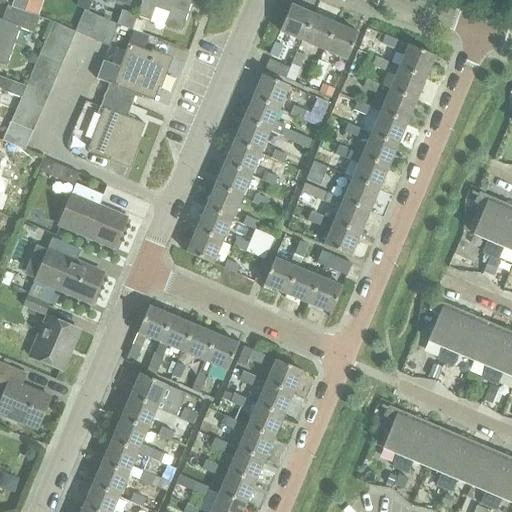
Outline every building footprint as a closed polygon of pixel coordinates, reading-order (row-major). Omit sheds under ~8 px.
[(24,12),(27,0),(14,0),(12,8),(24,12)] [(142,0),(137,17),(151,21),(155,9),(169,14),(165,26),(182,32),(192,0),(142,0)] [(33,33),(38,17),(12,8),(7,6),(1,21),(0,20),(0,64),(6,67),(20,28),(33,33)] [(280,32),(302,42),(314,15),(291,6),(280,32)] [(83,10),(74,31),(75,32),(86,37),(95,15),(83,10)] [(105,19),(95,15),(86,37),(96,41),(105,19)] [(302,42),(324,51),(336,25),(314,15),(302,42)] [(117,24),(105,19),(96,41),(107,46),(117,24)] [(52,23),(48,33),(70,43),(75,32),(74,31),(52,23)] [(336,25),(324,51),(347,61),(358,34),(336,25)] [(48,33),(43,44),(65,54),(70,43),(48,33)] [(382,46),(394,50),(398,41),(386,36),(382,46)] [(109,77),(103,95),(129,105),(133,93),(152,100),(157,87),(156,87),(167,58),(127,43),(114,78),(109,77)] [(284,47),(275,43),(270,56),(279,59),(284,47)] [(43,44),(38,55),(60,65),(65,54),(43,44)] [(408,46),(399,69),(425,80),(435,57),(408,46)] [(292,65),(301,68),(306,56),(297,53),(292,65)] [(38,55),(33,66),(56,76),(60,65),(38,55)] [(373,67),(385,72),(389,63),(376,58),(373,67)] [(196,61),(190,71),(205,80),(211,70),(196,61)] [(290,70),(269,61),(265,70),(286,79),(290,70)] [(319,62),(310,85),(319,89),(328,65),(319,62)] [(301,68),(292,65),(290,70),(286,79),(295,83),(301,68)] [(33,66),(29,77),(51,87),(56,76),(33,66)] [(399,69),(390,91),(416,102),(425,80),(399,69)] [(261,75),(251,98),(279,110),(289,87),(261,75)] [(24,88),(25,87),(0,77),(0,90),(20,98),(24,88)] [(24,88),(46,98),(51,87),(29,77),(25,87),(24,88)] [(363,89),(375,94),(379,86),(367,80),(363,89)] [(20,98),(19,99),(41,109),(46,98),(24,88),(20,98)] [(390,91),(380,113),(407,124),(416,102),(390,91)] [(129,105),(103,95),(96,113),(100,115),(86,150),(126,165),(137,136),(138,137),(143,124),(124,117),(129,105)] [(251,98),(241,120),(270,132),(308,149),(312,141),(285,129),(286,126),(275,121),(279,110),(251,98)] [(19,99),(14,111),(37,120),(41,109),(19,99)] [(354,110),(366,116),(370,108),(358,102),(354,110)] [(290,116),(319,128),(325,115),(307,108),(306,111),(294,106),(290,116)] [(14,111),(10,122),(32,132),(37,120),(14,111)] [(380,113),(370,136),(398,147),(407,124),(380,113)] [(241,120),(232,142),(260,154),(270,132),(241,120)] [(32,132),(10,122),(1,141),(24,150),(32,132)] [(348,124),(345,133),(357,138),(361,129),(348,124)] [(77,133),(72,146),(80,150),(85,136),(77,133)] [(361,158),(389,169),(398,147),(370,136),(362,156),(361,158)] [(232,142),(223,164),(251,176),(256,165),(260,154),(232,142)] [(340,146),(336,155),(347,160),(351,151),(340,146)] [(288,156),(275,151),(271,159),(284,165),(288,156)] [(351,152),(348,160),(358,165),(352,179),(352,180),(380,191),(389,169),(361,158),(362,156),(351,152)] [(45,160),(40,172),(52,177),(57,165),(45,160)] [(314,161),(306,180),(322,186),(325,177),(329,167),(314,161)] [(223,164),(213,186),(242,198),(251,176),(223,164)] [(342,172),(329,167),(325,177),(338,182),(342,172)] [(265,173),(261,182),(274,187),(278,178),(266,173),(265,173)] [(352,180),(343,202),(370,214),(380,191),(352,180)] [(58,225),(114,248),(126,218),(98,206),(103,195),(75,184),(58,225)] [(305,184),(301,193),(329,204),(333,196),(305,184)] [(213,186),(204,208),(232,220),(242,198),(213,186)] [(482,253),(491,257),(511,206),(480,193),(474,203),(484,209),(473,235),(488,241),(482,253)] [(256,195),(252,204),(265,209),(269,200),(256,195)] [(343,202),(333,224),(361,236),(370,214),(343,202)] [(504,248),(511,251),(511,206),(491,257),(499,260),(504,248)] [(204,208),(194,230),(223,242),(232,220),(204,208)] [(308,221),(320,227),(324,218),(312,213),(308,221)] [(247,216),(243,225),(256,230),(257,229),(260,222),(247,216)] [(361,236),(333,224),(324,247),(352,258),(361,236)] [(256,230),(243,225),(238,236),(257,244),(262,232),(257,229),(256,230)] [(223,242),(194,230),(185,253),(213,265),(223,242)] [(35,280),(91,303),(103,273),(75,261),(79,251),(52,239),(35,280)] [(233,247),(246,253),(250,244),(237,239),(233,247)] [(297,270),(299,270),(309,246),(300,242),(290,267),(274,260),(261,290),(284,299),(297,270)] [(322,252),(317,264),(324,267),(329,255),(322,252)] [(352,265),(329,255),(324,267),(326,268),(347,277),(352,265)] [(224,270),(237,275),(240,266),(228,261),(224,270)] [(297,270),(284,299),(306,309),(319,279),(312,276),(299,270),(297,270)] [(5,271),(0,281),(0,282),(9,286),(14,275),(5,271)] [(319,279),(306,309),(329,318),(342,289),(321,280),(319,279)] [(23,307),(43,315),(48,304),(28,295),(23,307)] [(437,360),(446,364),(467,314),(435,300),(428,310),(438,316),(428,342),(442,348),(437,360)] [(147,338),(160,344),(172,313),(150,304),(137,334),(127,357),(137,361),(147,338)] [(172,313),(160,344),(182,353),(195,323),(172,313)] [(459,355),(473,361),(489,323),(467,314),(446,364),(453,367),(459,355)] [(30,357),(62,370),(79,331),(46,317),(30,357)] [(217,332),(195,323),(182,353),(204,363),(217,332)] [(481,379),(490,383),(511,332),(489,323),(473,361),(487,367),(481,379)] [(239,342),(217,332),(204,363),(226,372),(239,342)] [(503,374),(511,377),(511,332),(490,383),(498,386),(503,374)] [(244,347),(238,363),(247,367),(249,360),(261,365),(265,356),(244,347)] [(155,354),(148,372),(156,376),(164,358),(155,354)] [(274,361),(265,384),(295,397),(305,374),(274,361)] [(0,397),(2,398),(0,403),(0,413),(36,429),(49,398),(21,385),(26,375),(0,363),(0,397)] [(177,363),(172,376),(181,380),(186,367),(177,363)] [(239,381),(252,386),(256,377),(243,372),(239,381)] [(208,377),(199,373),(194,385),(203,389),(208,377)] [(135,374),(125,396),(156,409),(176,417),(185,395),(135,374)] [(265,384),(256,406),(286,419),(295,397),(265,384)] [(230,403),(243,408),(247,400),(234,394),(230,403)] [(125,396),(116,418),(147,431),(150,423),(156,409),(125,396)] [(256,406),(246,428),(277,441),(286,419),(256,406)] [(392,467),(400,471),(422,420),(389,407),(383,417),(393,423),(382,449),(397,455),(392,467)] [(184,410),(179,420),(192,425),(196,416),(184,410)] [(237,422),(211,410),(207,419),(233,430),(237,422)] [(116,418),(107,440),(138,453),(146,432),(147,431),(116,418)] [(413,462),(428,468),(444,430),(422,420),(400,471),(408,474),(413,462)] [(158,437),(171,442),(174,433),(162,428),(158,437)] [(246,428),(237,450),(268,463),(277,441),(246,428)] [(436,486),(445,489),(466,439),(444,430),(428,468),(441,474),(436,486)] [(212,447),(224,452),(228,443),(216,438),(212,447)] [(458,480),(472,486),(488,449),(466,439),(445,489),(452,493),(458,480)] [(170,483),(131,467),(138,453),(107,440),(98,462),(128,475),(128,476),(167,492),(170,483)] [(149,459),(161,464),(165,455),(153,449),(149,459)] [(480,505),(489,508),(510,458),(488,449),(472,486),(486,492),(480,505)] [(237,450),(228,472),(259,485),(268,463),(237,450)] [(511,458),(510,458),(489,508),(497,511),(502,499),(511,503),(511,458)] [(202,469),(215,474),(219,466),(206,460),(202,469)] [(98,462),(88,484),(119,496),(128,476),(128,475),(98,462)] [(228,472),(219,494),(249,507),(259,485),(228,472)] [(193,492),(205,497),(209,488),(197,483),(193,492)] [(88,484),(79,506),(93,511),(112,511),(119,496),(88,484)] [(219,494),(211,511),(247,511),(249,507),(219,494)] [(130,503),(143,508),(146,500),(134,495),(130,503)]
